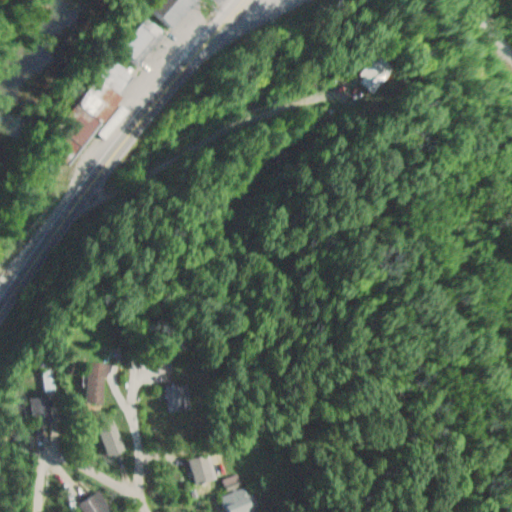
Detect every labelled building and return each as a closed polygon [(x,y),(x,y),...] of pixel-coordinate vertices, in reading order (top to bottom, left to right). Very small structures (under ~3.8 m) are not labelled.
[(199,0),(154,0),(152,2),(175,25),(199,0)] [(123,48),(138,60),(159,34),(144,22),(123,48)] [(80,100),(85,104),(52,150),(72,164),(136,75),(111,57),(80,100)] [(162,355),(162,371),(175,371),(175,355),(162,355)] [(110,362),(95,362),(95,400),(110,400),(110,362)] [(63,388),(61,372),(53,373),(55,389),(63,388)] [(170,411),(190,411),(190,383),(170,383),(170,411)] [(36,397),(38,422),(58,421),(56,395),(36,397)] [(102,428),(111,454),(127,449),(118,422),(102,428)] [(215,478),(207,454),(190,458),(198,483),(215,478)] [(221,495),(227,511),(257,511),(246,485),(221,495)] [(89,511),(110,511),(95,492),(82,502),(89,511)]
